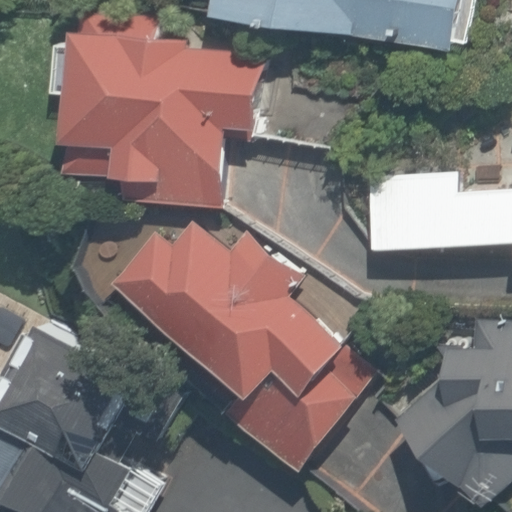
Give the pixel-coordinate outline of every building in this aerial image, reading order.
[(225,0),(224,10),(469,41),(474,0),(225,0)] [(256,28),(81,8),(62,172),(237,192),(256,28)] [(511,174),(467,178),(467,157),(381,157),(384,240),(511,228),(511,174)] [(314,263),(254,216),(236,239),(197,208),(177,233),(161,220),(122,269),(262,379),(244,401),(312,454),(389,358),(296,285),(314,263)] [(181,386),(29,303),(0,355),(0,495),(30,511),(151,511),(139,505),(163,460),(146,451),(181,386)] [(511,307),(485,307),(485,333),(444,333),(444,373),(413,405),(497,491),(511,477),(511,307)]
